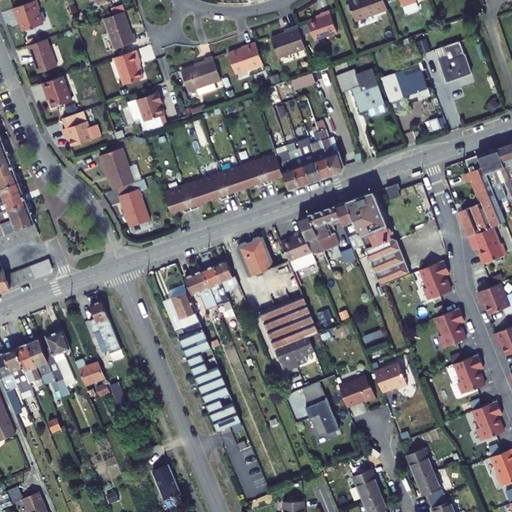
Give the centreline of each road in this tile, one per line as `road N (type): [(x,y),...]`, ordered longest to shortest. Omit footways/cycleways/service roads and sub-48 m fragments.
road 1 (tertiary): [(118,266),(426,157)]
road 2 (residential): [(426,157),(463,290),(511,408)]
road 3 (residential): [(118,266),(220,511)]
road 4 (residential): [(118,266),(101,219),(34,138),(0,49)]
road 5 (tertiary): [(0,310),(118,266)]
